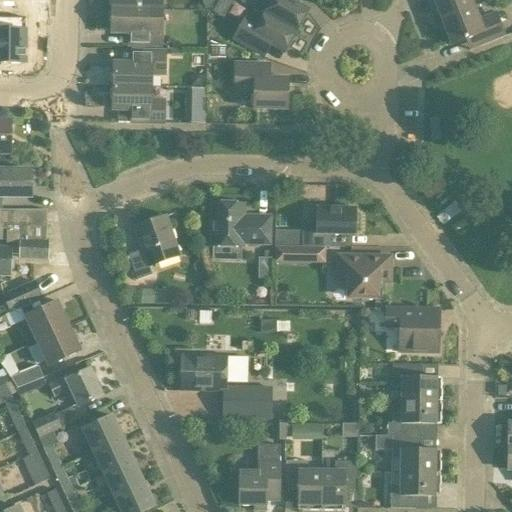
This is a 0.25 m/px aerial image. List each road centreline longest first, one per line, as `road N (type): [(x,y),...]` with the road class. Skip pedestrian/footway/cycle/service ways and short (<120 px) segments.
road 1 (residential): [(79,218),(75,244),(196,511)]
road 2 (residential): [(79,218),(174,170),(380,168)]
road 3 (residential): [(481,358),(466,292),(380,168)]
road 4 (residential): [(380,168),(332,93),(327,71),(343,35),(387,12)]
road 5 (residential): [(380,168),(387,12)]
road 6 (residential): [(484,511),(476,461),(481,358)]
road 7 (residential): [(0,97),(36,97),(60,81),(68,66),(68,0)]
